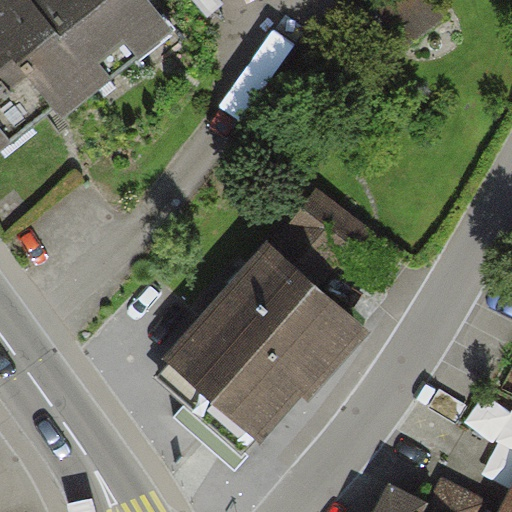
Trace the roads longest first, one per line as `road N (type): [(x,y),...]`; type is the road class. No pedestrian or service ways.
road 1 (residential): [(511,186),(430,332),(293,511)]
road 2 (primary): [(146,511),(131,486),(58,414)]
